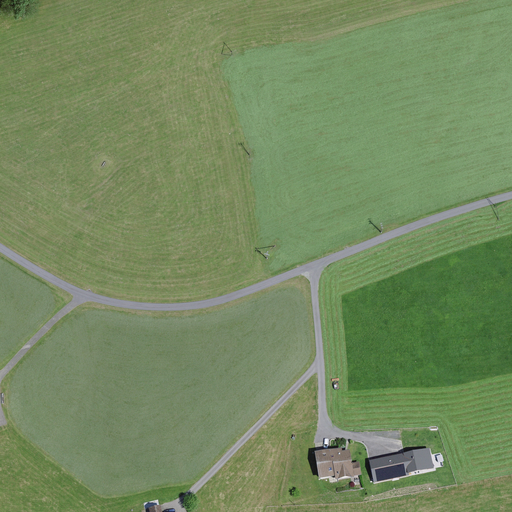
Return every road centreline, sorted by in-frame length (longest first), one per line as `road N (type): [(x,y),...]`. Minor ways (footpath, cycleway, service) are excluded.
road 1 (track): [(511,196),(211,303),(178,307),(82,295),(0,248)]
road 2 (track): [(388,444),(349,435),(323,417),(314,267)]
road 3 (track): [(183,500),(320,362)]
